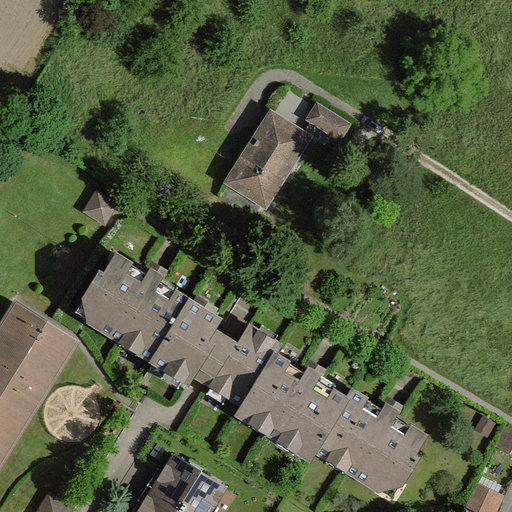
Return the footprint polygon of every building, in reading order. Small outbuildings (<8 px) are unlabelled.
[(354,121),(319,100),(309,117),(344,138),(354,121)] [(272,110),(228,179),(268,204),(312,134),(272,110)] [(98,258),(79,286),(86,317),(190,376),(194,370),(237,399),(275,343),(280,346),(284,340),(251,317),(238,336),(215,320),(221,311),(175,280),(168,291),(155,281),(163,268),(149,259),(140,272),(126,263),(132,254),(116,243),(103,261),(98,258)] [(11,293),(0,311),(0,459),(77,334),(11,293)] [(312,456),(316,449),(379,488),(404,480),(422,450),(417,448),(429,430),(412,419),(406,429),(392,420),(400,407),(386,398),(378,412),(363,402),(370,392),(354,381),(349,388),(334,379),(328,389),(314,380),(322,367),(309,359),(300,373),(286,363),(292,353),(280,346),(275,343),(237,399),(234,405),(312,456)] [(136,511),(212,511),(230,484),(174,450),(136,511)] [(481,481),(468,507),(479,511),(498,511),(507,493),(481,481)] [(50,493),(37,511),(77,511),(78,511),(50,493)]
